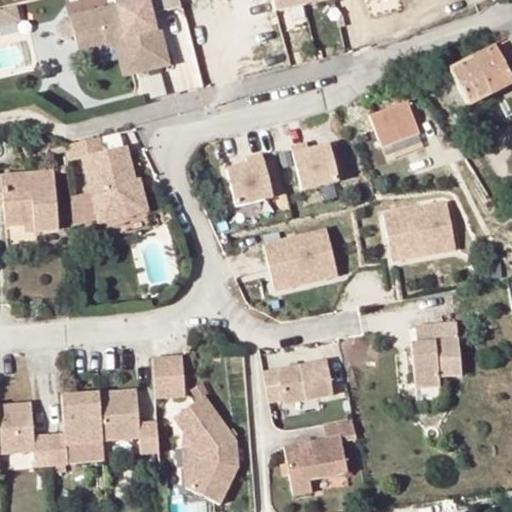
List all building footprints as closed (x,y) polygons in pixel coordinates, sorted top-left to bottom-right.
[(140,59),(143,73),(172,66),(164,27),(159,29),(156,15),(166,13),(163,0),(144,0),(73,16),(79,43),(125,33),(132,61),(140,59)] [(163,0),(166,13),(184,8),(182,0),(163,0)] [(327,0),(286,0),(277,2),(279,11),(327,0)] [(10,5),(0,6),(0,23),(15,20),(11,4),(10,5)] [(125,33),(79,43),(82,54),(118,46),(126,77),(143,73),(140,59),(132,61),(125,33)] [(511,35),(494,45),(496,47),(473,60),(492,95),(511,84),(511,76),(499,53),(511,45),(511,35)] [(469,107),(492,95),(473,60),(451,72),(469,107)] [(408,102),(370,116),(374,127),(414,117),(408,102)] [(419,132),(414,117),(374,127),(381,146),(419,132)] [(103,148),(100,136),(71,143),(74,156),(103,148)] [(301,190),(338,181),(329,144),(308,149),(306,142),(291,146),(301,190)] [(95,196),(139,185),(137,177),(130,144),(85,154),(95,196)] [(273,197),(263,153),(247,156),(248,163),(227,168),(235,205),(273,197)] [(57,170),(35,171),(46,208),(59,205),(57,170)] [(35,171),(0,173),(0,204),(5,204),(6,218),(46,208),(35,171)] [(151,210),(147,191),(141,192),(139,185),(95,196),(101,221),(151,210)] [(446,203),(382,213),(386,236),(402,233),(407,258),(455,250),(446,203)] [(60,227),(59,205),(46,208),(6,218),(6,223),(25,222),(36,221),(37,230),(60,227)] [(26,230),(37,230),(36,221),(25,222),(26,230)] [(327,228),(263,243),(269,266),(285,262),(291,286),(338,275),(327,228)] [(402,233),(386,236),(391,260),(407,258),(402,233)] [(285,262),(269,266),(275,290),(291,286),(285,262)] [(458,321),(416,325),(418,342),(413,342),(416,389),(441,387),(441,377),(462,375),(458,321)] [(188,355),(157,357),(159,371),(160,399),(191,396),(188,355)] [(328,362),(267,373),(272,403),(287,401),(287,405),(334,397),(328,362)] [(164,453),(162,421),(143,423),(140,391),(67,396),(69,435),(37,437),(34,405),(0,407),(0,455),(38,452),(39,467),(73,465),(72,443),(145,439),(146,455),(164,453)] [(208,396),(177,418),(204,459),(190,487),(224,505),(242,470),(241,444),(208,396)] [(324,440),(340,437),(357,434),(354,419),(322,426),(324,440)] [(309,480),(346,474),(340,437),(324,440),(285,448),(293,497),(312,494),(309,480)] [(309,480),(312,494),(349,486),(346,474),(309,480)] [(173,511),(208,511),(208,500),(173,502),(173,511)]
